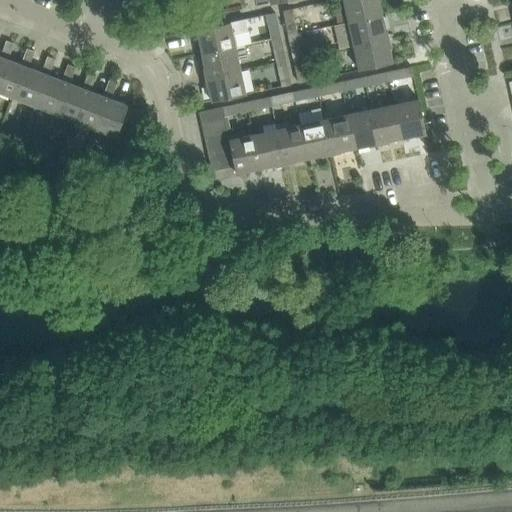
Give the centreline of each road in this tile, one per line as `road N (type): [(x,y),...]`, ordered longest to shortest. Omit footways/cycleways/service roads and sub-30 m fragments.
road 1 (residential): [(494,212),(212,220),(187,187),(158,88),(140,61),(94,30),(12,0)]
road 2 (residential): [(494,212),(446,14)]
